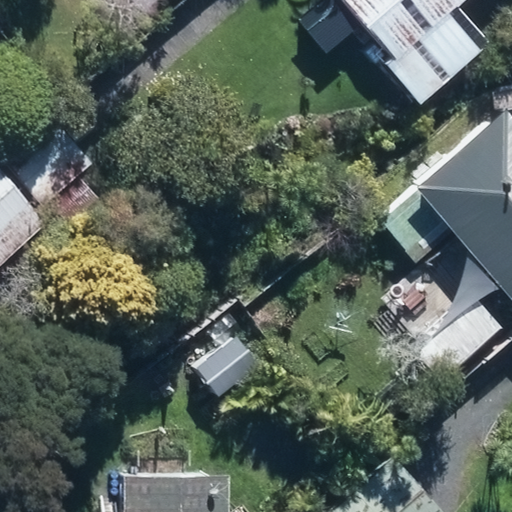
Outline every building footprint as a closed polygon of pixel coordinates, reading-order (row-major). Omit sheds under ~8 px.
[(121,0),(133,14),(149,0),(121,0)] [(333,0),(387,61),(458,0),(333,0)] [(511,127),(486,98),(397,177),(510,309),(511,307),(511,127)] [(0,257),(37,225),(27,213),(86,162),(39,110),(0,144),(0,257)] [(407,254),(438,226),(396,178),(363,207),(407,254)] [(427,386),(494,325),(466,294),(444,314),(407,273),(362,315),(427,386)] [(247,364),(222,335),(184,367),(208,396),(247,364)] [(314,511),(436,511),(382,450),(314,511)] [(99,456),(98,511),(203,511),(203,456),(99,456)]
